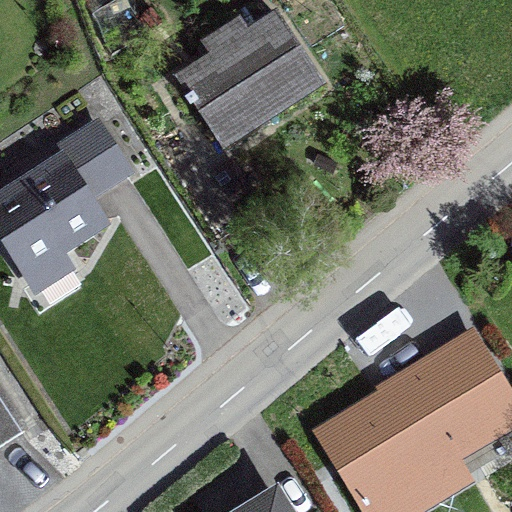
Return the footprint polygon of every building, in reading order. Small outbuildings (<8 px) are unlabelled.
[(190,112),(193,110),(223,155),(324,89),(274,13),(248,31),(239,17),(200,43),(208,55),(173,78),(187,99),(184,102),(190,112)] [(473,65),(463,49),(434,66),(444,83),(473,65)] [(67,257),(111,229),(93,201),(134,175),(98,119),(55,146),(59,153),(0,190),(0,244),(35,298),(41,294),(50,308),(83,287),(73,273),(76,271),(67,257)] [(378,393),(311,434),(359,511),(432,511),(475,486),(463,466),(511,435),(511,391),(473,329),(375,388),(378,393)] [(0,448),(23,433),(0,398),(0,448)] [(236,511),(292,511),(278,487),(236,511)]
